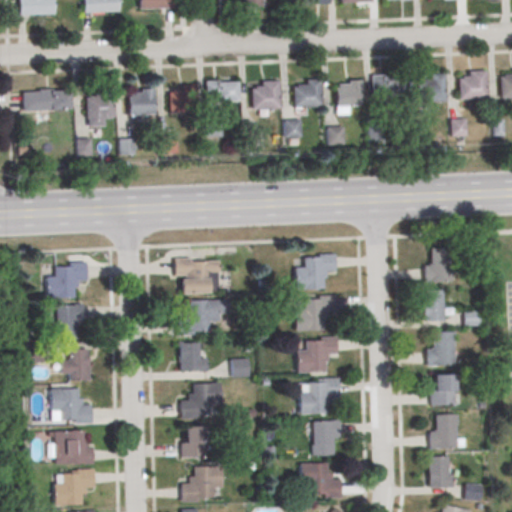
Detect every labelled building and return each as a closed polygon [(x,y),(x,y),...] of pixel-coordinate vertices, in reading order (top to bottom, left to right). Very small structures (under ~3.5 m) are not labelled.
[(17,0),(52,0),(53,15),(18,16),(17,0)] [(81,0),(117,0),(117,13),(82,14),(81,0)] [(137,0),(172,0),(173,9),(137,10),(137,0)] [(497,79),(498,100),(511,99),(511,71),(508,72),(508,76),(501,77),(501,79),(497,79)] [(455,80),(456,101),(485,100),(484,72),(466,73),(466,78),(460,78),(460,80),(455,80)] [(414,83),(415,104),(444,103),(443,75),(427,76),(428,81),(418,81),(419,83),(414,83)] [(369,77),(370,98),(401,97),(400,78),(382,79),(382,77),(369,77)] [(290,89),(291,110),(320,109),(319,81),(304,82),(304,87),(294,87),(294,89),(290,89)] [(203,83),(217,82),(217,85),(235,84),(236,103),(204,105),(203,83)] [(248,90),(249,111),(278,110),(277,82),(259,83),(259,88),(252,88),(252,90),(248,90)] [(332,90),(333,109),(360,108),(359,82),(346,82),(346,86),(336,86),(336,90),(332,90)] [(166,94),(167,115),(196,114),(195,85),(179,86),(180,91),(170,92),(170,94),(166,94)] [(21,94),(22,113),(70,111),(69,92),(51,93),(51,90),(37,91),(37,93),(21,94)] [(126,98),(126,116),(153,116),(152,90),(139,91),(139,94),(128,95),(128,98),(126,98)] [(84,99),(85,121),(87,120),(87,128),(103,127),(102,119),(113,119),(112,92),(95,92),(95,97),(88,97),(88,99),(84,99)] [(365,120),(381,119),(382,142),(366,143),(365,120)] [(448,121),(463,120),(463,138),(448,138),(448,121)] [(202,121),(217,121),(218,138),(203,139),(202,121)] [(282,122),(297,121),(298,139),(283,139),(282,122)] [(490,122),(501,121),(502,138),(491,139),(490,122)] [(406,124),(421,123),(422,141),(407,141),(406,124)] [(324,129),(339,128),(340,146),(325,147),(324,129)] [(243,133),(258,133),(259,150),(244,151),(243,133)] [(158,138),(173,138),(174,155),(159,156),(158,138)] [(75,140),(89,139),(90,157),(75,157),(75,140)] [(118,140),(132,139),(133,156),(118,157),(118,140)] [(427,251),(449,250),(449,260),(448,260),(449,283),(422,284),(421,267),(428,267),(427,251)] [(316,256),(332,256),(333,273),(324,273),(324,280),(320,280),(320,291),(292,291),(292,269),(301,269),(301,260),(316,259),(316,256)] [(171,260),(188,260),(189,263),(216,262),(216,274),(215,274),(215,294),(206,294),(206,295),(178,296),(177,281),(183,281),(182,277),(171,277),(171,260)] [(67,263),(85,263),(85,283),(77,283),(77,290),(72,290),(72,300),(44,300),(43,278),(53,278),(53,268),(67,268),(67,263)] [(420,292),(440,292),(441,322),(421,323),(420,292)] [(315,297),(332,297),(333,314),(324,315),(324,321),(320,321),(320,332),(292,333),(292,310),(301,310),(301,301),(316,301),(315,297)] [(191,337),(175,337),(174,319),(183,319),(183,313),(187,313),(186,301),(225,300),(226,315),(215,315),(215,323),(206,323),(206,333),(191,333),(191,337)] [(80,304),(53,304),(53,338),(75,338),(75,327),(80,327),(80,304)] [(478,310),(461,310),(461,325),(478,325),(478,310)] [(430,334),(451,333),(452,344),(451,344),(451,367),(425,368),(424,351),(430,351),(430,334)] [(317,339),(334,339),(334,356),(325,356),(325,363),(322,363),(322,374),(294,374),(293,352),(303,352),(302,342),(317,342),(317,339)] [(176,345),(177,373),(204,373),(204,360),(197,360),(196,344),(176,345)] [(66,351),(85,350),(86,382),(67,383),(67,375),(59,375),(58,362),(66,362),(66,351)] [(228,360),(245,359),(246,378),(229,378),(228,360)] [(431,376),(451,376),(451,407),(427,407),(427,393),(431,393),(431,376)] [(319,379),(337,379),(337,398),(329,398),(329,405),(324,405),(324,415),(296,416),(296,393),(305,393),(305,384),(319,384),(319,379)] [(194,420),(177,421),(177,403),(186,403),(186,396),(190,396),(189,385),(217,384),(218,407),(209,407),(209,416),(194,417),(194,420)] [(71,426),(89,426),(89,406),(81,406),(81,400),(76,400),(76,389),(47,390),(48,412),(57,412),(57,421),(71,421),(71,426)] [(432,417),(454,416),(454,426),(453,426),(454,450),(427,451),(426,433),(433,433),(432,417)] [(309,423),(310,457),(331,457),(330,439),(337,439),(336,423),(309,423)] [(181,430),(202,429),(203,459),(178,460),(178,446),(182,446),(181,430)] [(51,433),(82,432),(83,449),(89,449),(90,466),(52,467),(51,433)] [(425,459),(426,491),(450,490),(449,476),(445,477),(445,458),(425,459)] [(321,500),(338,499),(338,482),(329,482),(329,476),(325,476),(325,465),(297,465),(297,487),(307,487),(307,497),(321,496),(321,500)] [(195,504),(179,504),(178,486),(187,486),(187,480),(191,479),(190,468),(218,468),(219,490),(210,490),(210,500),(195,500),(195,504)] [(74,470),(91,470),(92,490),(84,490),(84,496),(79,496),(79,507),(51,507),(50,485),(60,484),(60,475),(74,475),(74,470)] [(462,485),(479,487),(477,503),(460,502),(462,485)]
